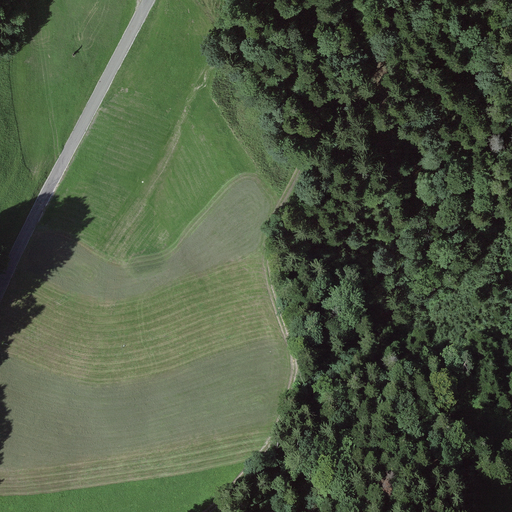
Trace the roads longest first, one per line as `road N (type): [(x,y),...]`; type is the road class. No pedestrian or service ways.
road 1 (track): [(206,511),(253,468),(292,385),(266,260),(271,229),(325,125),(407,0)]
road 2 (unclassified): [(0,289),(150,0)]
